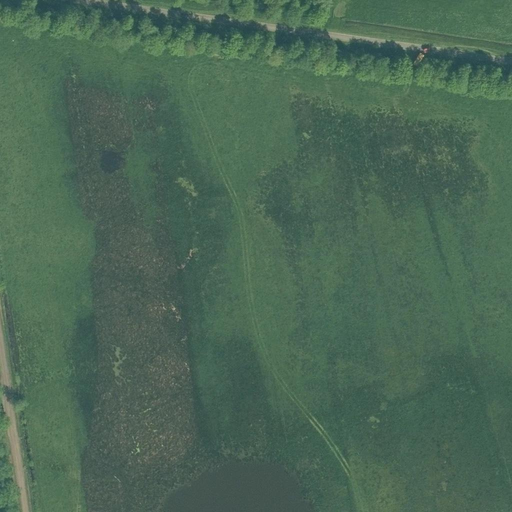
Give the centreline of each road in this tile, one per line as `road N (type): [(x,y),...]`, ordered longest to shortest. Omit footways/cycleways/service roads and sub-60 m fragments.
road 1 (unclassified): [(85,0),(511,61)]
road 2 (track): [(0,334),(26,511)]
